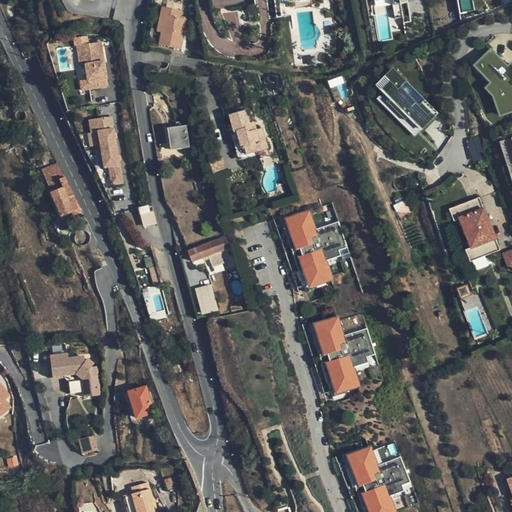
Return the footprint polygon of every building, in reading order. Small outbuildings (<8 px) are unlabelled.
[(180,41),(182,28),(183,22),(184,18),(179,17),(181,4),(162,0),(156,0),(152,27),(156,28),(155,37),(180,41)] [(292,7),(290,0),(273,0),(276,10),(292,7)] [(372,0),(374,7),(392,4),(394,18),(401,17),(402,23),(411,22),(407,0),(372,0)] [(87,64),(90,77),(92,86),(100,85),(98,71),(106,69),(100,40),(78,44),(82,65),(87,64)] [(511,82),(511,73),(492,51),(476,65),(490,82),(498,91),(506,113),(511,111),(511,88),(510,84),(511,82)] [(78,66),(81,79),(87,78),(85,65),(78,66)] [(109,83),(106,69),(98,71),(100,85),(109,83)] [(401,87),(406,81),(393,69),(378,85),(424,128),(436,115),(422,102),(419,104),(401,87)] [(92,86),(90,77),(82,79),(84,88),(92,86)] [(498,91),(490,82),(485,87),(492,96),(499,116),(506,113),(498,91)] [(313,167),(287,84),(274,89),(299,171),(313,167)] [(251,123),(247,110),(228,115),(234,134),(235,133),(240,149),(244,148),(246,156),(274,147),(268,127),(257,129),(255,122),(251,123)] [(130,179),(117,127),(115,128),(114,123),(110,124),(107,114),(89,118),(93,133),(100,131),(109,165),(112,164),(117,182),(130,179)] [(190,147),(186,126),(168,129),(172,151),(190,147)] [(226,166),(223,157),(211,160),(214,170),(226,166)] [(43,183),(45,182),(56,176),(62,173),(59,166),(39,175),(43,183)] [(56,176),(45,182),(49,190),(60,185),(57,179),(56,176)] [(60,185),(49,190),(48,191),(60,216),(61,216),(74,210),(68,197),(72,195),(67,183),(60,185)] [(74,210),(78,208),(72,195),(68,197),(74,210)] [(498,253),(478,198),(449,209),(453,222),(459,220),(470,250),(464,252),(468,264),(498,253)] [(140,207),(144,226),(156,223),(152,205),(140,207)] [(289,214),(273,220),(274,224),(270,226),(278,248),(280,247),(287,268),(284,268),(292,291),(296,289),(298,294),(315,288),(308,269),(324,264),(322,259),(331,256),(322,230),(298,238),(289,214)] [(86,224),(82,215),(80,215),(69,221),(73,229),(86,224)] [(274,224),(273,220),(261,224),(286,298),(298,294),(296,289),(292,291),(284,268),(287,268),(280,247),(278,248),(270,226),(274,224)] [(220,253),(229,250),(225,237),(188,251),(193,264),(213,256),(220,253)] [(511,267),(511,251),(503,254),(508,269),(511,267)] [(220,253),(213,256),(218,266),(224,264),(220,253)] [(150,267),(155,284),(161,283),(156,266),(150,267)] [(473,292),(469,281),(460,285),(464,295),(473,292)] [(219,312),(212,287),(196,290),(203,316),(219,312)] [(302,326),(304,331),(299,332),(306,355),(308,354),(315,374),(312,375),(319,398),(324,396),(325,401),(342,396),(336,375),(351,370),(349,364),(358,361),(350,335),(326,342),(319,321),(302,326)] [(304,331),(302,326),(290,329),(314,405),(325,401),(324,396),(319,398),(312,375),(315,374),(308,354),(306,355),(299,332),(304,331)] [(49,373),(60,371),(79,367),(83,386),(101,383),(96,362),(92,362),(83,358),(82,354),(65,357),(64,352),(46,356),(49,373)] [(79,367),(60,371),(60,376),(68,379),(70,389),(83,386),(79,367)] [(0,415),(12,407),(0,389),(0,383),(1,383),(0,380),(0,415)] [(102,388),(101,383),(83,386),(84,392),(102,388)] [(134,418),(155,412),(146,385),(127,390),(134,418)] [(95,435),(81,438),(84,453),(99,449),(95,435)] [(353,453),(337,459),(339,464),(334,466),(343,488),(345,487),(353,507),(351,508),(352,511),(376,511),(375,508),(390,502),(388,497),(397,493),(387,468),(363,477),(353,453)] [(339,464),(337,459),(326,464),(344,511),(352,511),(351,508),(353,507),(345,487),(343,488),(334,466),(339,464)] [(141,500),(146,499),(144,482),(127,484),(127,490),(117,491),(118,504),(123,504),(124,511),(144,511),(144,509),(142,509),(141,500)]
